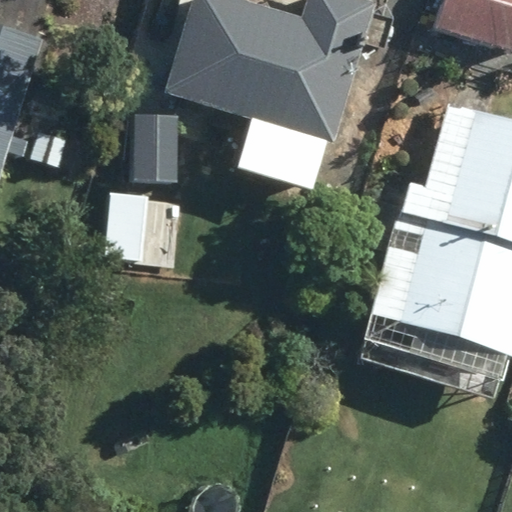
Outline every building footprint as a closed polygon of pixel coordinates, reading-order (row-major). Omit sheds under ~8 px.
[(184,0),(158,89),(325,139),(367,0),(301,0),(297,14),(251,0),(184,0)] [(511,0),(437,0),(430,24),(511,49),(511,47),(511,0)] [(0,150),(35,33),(0,22),(0,150)] [(401,174),(362,308),(495,349),(509,353),(511,343),(511,118),(444,98),(418,179),(401,174)] [(129,109),(128,177),(171,178),(172,110),(129,109)] [(26,153),(53,162),(62,136),(35,127),(26,153)]
